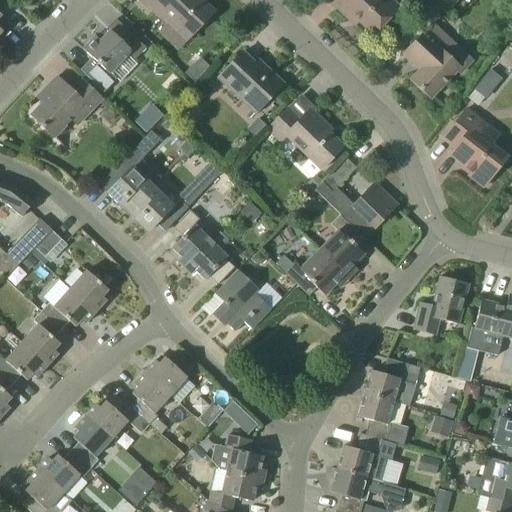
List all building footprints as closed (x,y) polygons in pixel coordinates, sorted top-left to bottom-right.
[(190,38),(214,12),(201,0),(138,0),(148,9),(153,3),(190,38)] [(359,22),(374,36),(398,9),(387,0),(337,0),(333,4),(355,25),(359,22)] [(426,0),(446,16),(458,0),(426,0)] [(137,65),(134,63),(146,50),(116,20),(98,39),(96,37),(83,50),(109,75),(110,73),(120,83),(137,65)] [(430,100),(456,72),(460,76),(474,62),(432,23),(423,34),(423,33),(403,54),(420,70),(410,81),(430,100)] [(255,114),(284,84),(265,67),(262,70),(243,52),(218,79),(255,114)] [(200,58),(185,74),(194,83),(209,67),(200,58)] [(31,116),(54,138),(72,120),(77,125),(103,98),(83,80),(72,91),(57,77),(42,92),(47,96),(42,101),(43,103),(31,116)] [(479,83),(474,89),(475,90),(485,98),(486,99),(491,92),(479,83)] [(299,122),(287,110),(268,130),(280,142),(287,136),(321,169),(343,147),(322,127),(325,125),(310,110),(299,122)] [(467,110),(444,139),(455,148),(449,155),(471,173),(469,176),(484,188),(506,158),(491,145),(498,135),(467,110)] [(116,184),(107,194),(127,213),(163,176),(144,157),(139,161),(131,153),(108,176),(116,184)] [(315,191),(340,216),(353,227),(365,239),(396,207),(374,185),(365,194),(354,206),(337,189),(342,183),(356,169),(346,158),(332,173),(323,182),(322,183),(315,191)] [(161,196),(152,187),(163,176),(127,213),(147,233),(156,224),(165,232),(187,209),(168,190),(161,196)] [(16,189),(4,185),(0,183),(0,202),(9,206),(21,217),(29,208),(33,203),(16,189)] [(251,202),(241,213),(252,224),(262,214),(251,202)] [(210,242),(194,226),(199,221),(190,212),(173,228),(182,237),(172,248),(181,257),(177,262),(184,269),(210,242)] [(365,239),(353,227),(340,216),(330,226),(337,232),(319,251),(349,280),(358,271),(354,266),(365,255),(357,247),(365,239)] [(35,249),(52,231),(40,219),(31,228),(6,255),(18,266),(35,249)] [(35,249),(44,258),(62,240),(52,231),(35,249)] [(227,258),(219,251),(228,241),(220,232),(210,242),(184,269),(191,276),(195,271),(205,281),(209,277),(218,285),(235,269),(226,260),(227,258)] [(18,266),(6,255),(0,249),(0,271),(7,278),(18,266)] [(340,289),(349,280),(319,251),(301,269),(294,263),(284,273),(309,297),(317,289),(325,296),(336,285),(340,289)] [(29,270),(38,262),(31,256),(23,264),(29,270)] [(102,297),(108,291),(86,271),(70,289),(96,313),(107,301),(102,297)] [(252,330),(271,311),(256,296),(260,292),(238,271),(215,294),(223,302),(211,315),(220,323),(223,321),(235,333),(244,323),(252,330)] [(459,325),(469,285),(440,277),(432,306),(420,303),(413,330),(436,336),(440,320),(459,325)] [(85,325),(96,313),(70,289),(54,307),(49,303),(41,312),(62,330),(69,322),(75,327),(81,321),(85,325)] [(511,295),(509,295),(506,307),(481,301),(475,330),(511,339),(511,295)] [(306,308),(245,349),(271,387),(305,364),(300,356),(318,344),(326,356),(335,349),(306,308)] [(54,339),(62,330),(41,312),(33,321),(38,325),(21,343),(47,366),(58,354),(54,350),(60,344),(54,339)] [(37,378),(47,366),(21,343),(5,361),(1,357),(0,357),(0,372),(13,384),(21,376),(27,381),(32,375),(37,378)] [(187,385),(183,382),(187,377),(165,358),(159,364),(155,361),(144,373),(174,399),(187,385)] [(414,386),(419,369),(387,359),(383,374),(371,371),(364,394),(405,406),(408,407),(414,386)] [(6,393),(13,384),(0,372),(0,419),(10,408),(6,404),(11,398),(6,393)] [(174,400),(174,399),(144,373),(134,385),(138,388),(132,395),(137,399),(131,406),(151,424),(157,417),(163,421),(178,404),(174,400)] [(400,426),(405,406),(364,394),(358,417),(369,421),(365,435),(360,434),(403,447),(408,429),(400,426)] [(151,424),(131,406),(122,416),(106,402),(100,408),(96,405),(85,417),(111,440),(127,422),(141,435),(151,424)] [(207,430),(223,411),(213,402),(197,421),(207,430)] [(454,420),(458,406),(445,402),(441,416),(454,420)] [(454,420),(441,416),(440,417),(435,416),(430,433),(448,438),(454,420)] [(95,457),(111,440),(85,417),(75,429),(79,432),(73,439),(78,443),(70,452),(91,470),(99,461),(95,457)] [(511,449),(511,420),(500,418),(494,444),(511,449)] [(258,426),(251,419),(243,428),(250,434),(258,426)] [(403,447),(360,434),(355,450),(344,446),(337,470),(384,483),(380,482),(387,460),(391,461),(395,445),(403,447)] [(220,470),(264,481),(266,471),(260,469),(263,457),(249,453),(251,441),(228,435),(225,448),(215,445),(211,461),(220,470)] [(187,453),(197,463),(205,456),(195,446),(187,453)] [(82,479),(91,470),(70,452),(63,460),(58,456),(52,462),(48,458),(37,470),(63,493),(79,476),(82,479)] [(421,456),(417,469),(437,474),(440,461),(421,456)] [(511,463),(487,457),(479,489),(478,496),(489,499),(511,504),(511,463)] [(132,506),(153,483),(134,466),(113,489),(132,506)] [(63,494),(63,493),(37,470),(26,482),(31,486),(25,492),(30,497),(22,505),(29,511),(62,511),(72,502),(63,494)] [(264,481),(220,470),(220,471),(216,470),(211,491),(209,502),(230,511),(231,511),(235,498),(252,502),(255,489),(261,490),(264,481)] [(380,495),(384,483),(337,470),(330,493),(342,496),(337,511),(339,511),(361,511),(364,502),(359,500),(362,490),(380,495)] [(511,511),(511,504),(489,499),(486,511),(489,511),(511,511)] [(436,511),(446,511),(448,504),(436,501),(433,511),(436,511)] [(230,511),(209,502),(202,509),(204,511),(230,511)]
